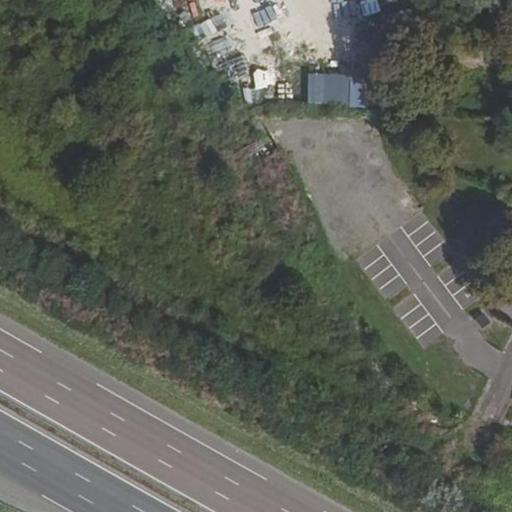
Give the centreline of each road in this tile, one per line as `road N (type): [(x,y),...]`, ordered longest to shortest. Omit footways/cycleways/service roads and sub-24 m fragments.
road 1 (motorway): [(272,511),(0,360)]
road 2 (motorway): [(0,442),(122,511)]
